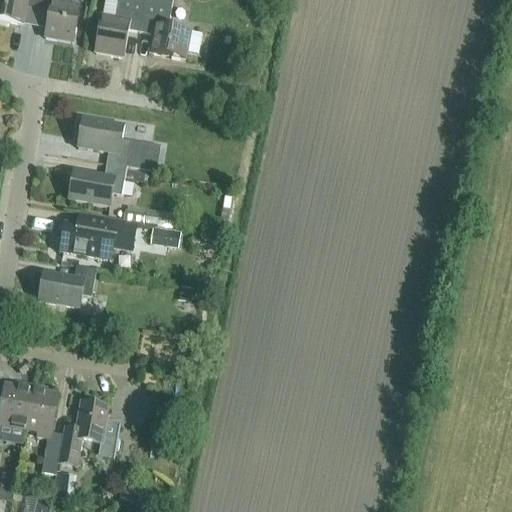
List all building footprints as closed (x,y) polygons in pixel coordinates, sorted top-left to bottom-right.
[(38,11),(40,0),(0,0),(0,22),(23,27),(26,9),(38,11)] [(67,0),(40,0),(38,11),(50,13),(45,40),(73,45),(79,9),(66,6),(67,0)] [(140,35),(146,0),(118,0),(115,21),(102,18),(95,55),(123,60),(128,33),(140,35)] [(203,36),(191,34),(168,30),(173,0),(146,0),(140,35),(152,38),(149,55),(186,62),(187,55),(199,57),(203,36)] [(108,156),(106,168),(126,172),(131,144),(122,143),(124,129),(83,122),(78,151),(108,156)] [(74,174),(69,203),(110,210),(112,197),(122,199),(124,183),(126,175),(126,173),(126,172),(106,168),(104,180),(74,174)] [(144,176),(126,173),(126,175),(124,183),(142,186),(144,176)] [(174,231),(176,217),(126,209),(124,223),(174,231)] [(138,227),(117,223),(97,219),(95,231),(65,226),(59,255),(110,264),(113,251),(134,254),(138,227)] [(153,231),(151,244),(177,248),(180,236),(153,231)] [(192,237),(191,245),(201,246),(201,248),(216,250),(217,241),(192,237)] [(91,301),(96,273),(76,269),(74,281),(43,276),(38,305),(79,312),(82,299),(91,301)] [(196,291),(183,289),(180,304),(193,306),(196,291)] [(0,427),(25,432),(32,390),(17,387),(16,390),(5,388),(0,418),(0,427)] [(47,392),(32,390),(25,432),(37,434),(36,440),(47,442),(42,476),(56,479),(58,467),(63,437),(51,435),(58,398),(47,396),(47,392)] [(63,437),(58,467),(78,471),(83,443),(101,446),(98,460),(114,462),(120,425),(106,423),(108,411),(81,406),(76,432),(64,430),(63,437)] [(60,502),(74,504),(76,488),(62,486),(60,502)] [(138,494),(124,491),(120,505),(134,508),(138,494)]
